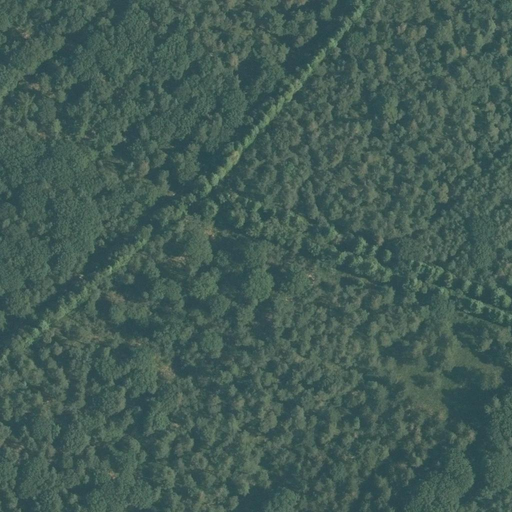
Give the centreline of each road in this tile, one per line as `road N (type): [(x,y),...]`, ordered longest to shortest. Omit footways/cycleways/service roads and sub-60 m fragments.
road 1 (track): [(0,346),(193,184),(355,0)]
road 2 (track): [(114,138),(193,184),(296,225)]
